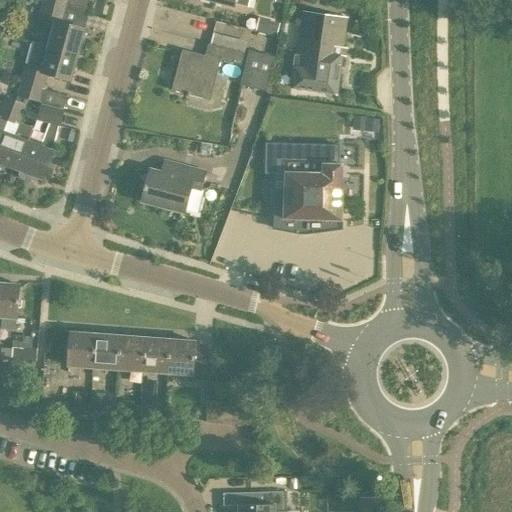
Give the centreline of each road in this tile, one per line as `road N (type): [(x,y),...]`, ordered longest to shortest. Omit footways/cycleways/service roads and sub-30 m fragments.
road 1 (secondary): [(411,321),(397,0)]
road 2 (tertiary): [(361,345),(255,303),(76,254)]
road 3 (residential): [(76,254),(139,0)]
road 4 (residential): [(199,511),(184,486),(154,465),(0,423)]
road 5 (secondary): [(361,345),(350,369),(359,405),(390,426),(413,428)]
